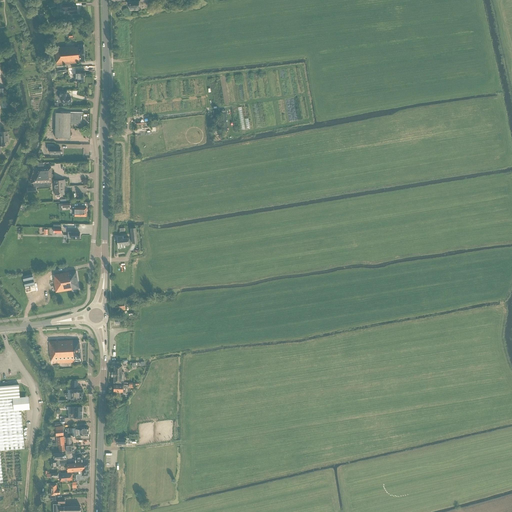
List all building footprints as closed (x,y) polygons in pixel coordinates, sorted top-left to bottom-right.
[(143,5),(143,2),(148,2),(148,0),(140,0),(140,2),(139,2),(139,1),(130,2),(130,6),(129,6),(129,9),(130,9),(139,9),(139,5),(143,5)] [(72,6),(71,7),(70,4),(60,4),(60,5),(57,5),(58,9),(60,9),(60,10),(69,10),(69,14),(78,13),(78,10),(77,7),(72,7),(72,6)] [(79,60),(79,61),(85,61),(83,44),(78,45),(78,47),(75,47),(75,46),(56,48),(56,53),(57,65),(78,63),(78,60),(79,60)] [(68,68),(68,74),(76,74),(76,81),(79,81),(79,82),(84,82),(83,75),(85,75),(85,71),(83,71),(83,68),(75,68),(76,70),(72,70),(72,68),(68,68)] [(62,103),(71,103),(71,97),(67,97),(67,91),(58,91),(58,97),(61,97),(62,103)] [(62,112),(62,113),(55,113),(55,138),(70,138),(70,123),(78,123),(79,123),(80,122),(80,121),(81,112),(82,113),(82,112),(61,112),(62,112)] [(7,131),(1,132),(1,136),(0,136),(0,146),(5,146),(4,142),(8,141),(7,131)] [(50,155),(60,155),(60,148),(53,148),(53,144),(47,144),(47,150),(50,150),(50,155)] [(39,168),(32,183),(34,183),(34,187),(50,186),(50,183),(52,183),(52,177),(52,175),(51,168),(39,168)] [(59,197),(61,197),(61,195),(63,195),(63,188),(64,188),(64,181),(55,181),(55,188),(49,188),(53,195),(55,195),(56,195),(56,197),(57,197),(59,197)] [(75,216),(86,216),(86,208),(75,207),(75,216)] [(53,279),(56,292),(79,289),(76,271),(54,274),(54,279),(53,279)] [(22,276),(25,287),(35,285),(32,274),(22,276)] [(80,361),(80,360),(79,340),(49,341),(50,357),(51,357),(52,363),(74,362),(74,361),(80,361)] [(122,382),(124,382),(124,372),(122,372),(122,366),(114,366),(114,372),(112,372),(112,376),(114,376),(114,383),(122,383),(122,382)] [(0,482),(3,482),(0,451),(24,448),(21,410),(26,410),(25,397),(20,397),(19,385),(0,386),(0,482)] [(74,390),(72,390),(71,400),(81,400),(81,394),(83,394),(83,390),(74,389),(74,390)] [(68,418),(82,418),(82,407),(74,407),(69,407),(68,418)] [(81,430),(78,430),(75,430),(76,436),(78,435),(81,435),(89,436),(89,432),(88,432),(89,427),(87,427),(87,424),(81,424),(81,430)] [(55,427),(56,436),(64,435),(63,426),(55,427)] [(65,434),(65,437),(64,438),(64,444),(72,444),(71,436),(68,436),(68,434),(65,434)] [(66,444),(67,453),(74,453),(73,444),(66,444)] [(52,469),(59,468),(58,460),(66,459),(65,452),(53,454),(54,460),(51,460),(52,469)] [(82,463),(78,463),(76,464),(77,471),(81,471),(81,474),(77,475),(76,480),(80,480),(83,481),(85,477),(88,477),(90,476),(90,463),(82,463)] [(72,472),(77,471),(76,464),(75,464),(67,465),(67,471),(72,471),(72,472)] [(72,480),(72,472),(60,473),(60,481),(72,480)] [(55,495),(55,494),(60,494),(60,490),(57,491),(56,485),(55,485),(55,483),(49,483),(49,485),(51,485),(51,495),(50,495),(50,499),(56,498),(55,495)]
